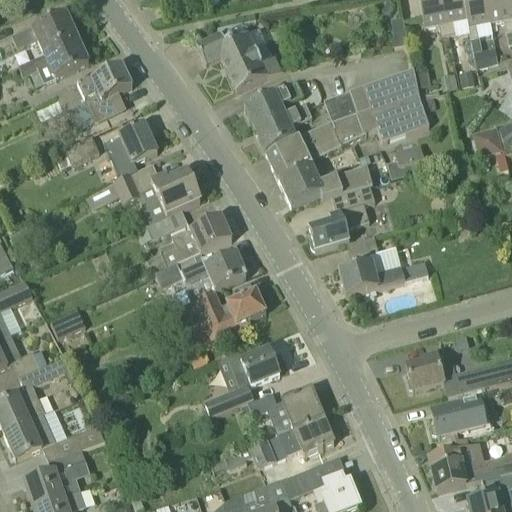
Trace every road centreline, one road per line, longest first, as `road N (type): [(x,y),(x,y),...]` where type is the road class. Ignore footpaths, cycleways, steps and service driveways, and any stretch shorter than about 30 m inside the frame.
road 1 (tertiary): [(334,351),(228,169),(102,0)]
road 2 (residential): [(334,351),(511,306)]
road 3 (tertiary): [(409,511),(334,351)]
